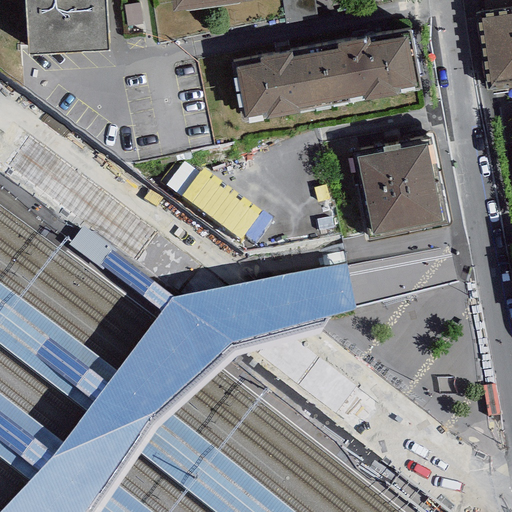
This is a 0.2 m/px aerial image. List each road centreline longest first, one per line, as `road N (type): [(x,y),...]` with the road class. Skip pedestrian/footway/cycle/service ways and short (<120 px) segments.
road 1 (tertiary): [(447,0),(511,385)]
road 2 (unclassified): [(0,104),(226,272)]
